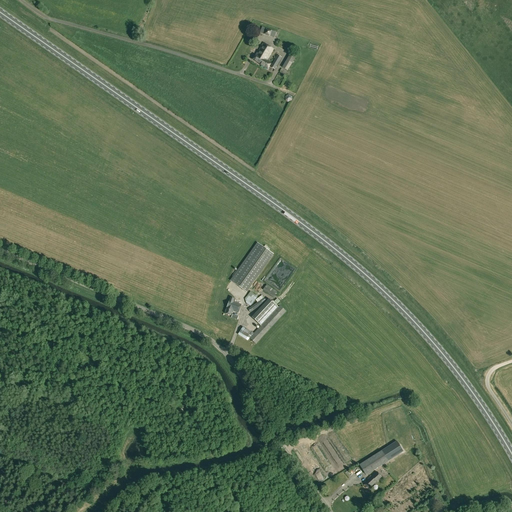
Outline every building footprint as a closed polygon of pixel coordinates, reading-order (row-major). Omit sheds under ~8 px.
[(276,33),(262,28),(260,33),(274,38),(276,33)] [(268,69),(271,64),(266,61),(273,49),(263,43),(256,56),(255,55),(253,59),(260,63),(259,64),(268,69)] [(296,57),(296,56),(297,54),(292,51),(291,54),(290,53),(282,68),(288,71),(296,57)] [(277,55),(270,67),(274,69),(282,58),(277,55)] [(273,254),(258,243),(231,281),(246,291),(273,254)] [(267,285),(263,290),(272,297),(277,292),(267,285)] [(250,306),(257,298),(257,297),(253,294),(254,294),(250,291),(250,292),(245,299),(246,303),(250,306)] [(255,300),(257,303),(248,309),(250,313),(266,301),(262,295),(255,300)] [(231,316),(232,311),(238,313),(241,305),(233,302),(235,299),(230,298),(225,314),(231,316)] [(252,318),(261,326),(278,307),(270,299),(252,318)] [(285,312),(279,306),(278,307),(260,327),(261,326),(257,330),(253,334),(249,338),(255,344),(285,312)] [(249,338),(253,334),(243,328),(238,335),(246,340),(248,337),(249,338)] [(366,475),(404,451),(397,441),(359,465),(366,475)] [(364,484),(369,489),(377,481),(378,481),(382,477),(377,472),(364,484)]
